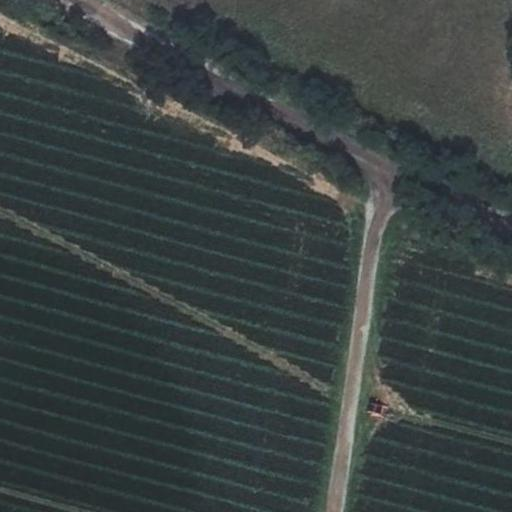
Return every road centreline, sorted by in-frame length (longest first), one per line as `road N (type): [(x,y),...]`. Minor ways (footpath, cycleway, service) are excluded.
road 1 (unclassified): [(402,181),(74,0)]
road 2 (track): [(333,511),(379,218),(402,181)]
